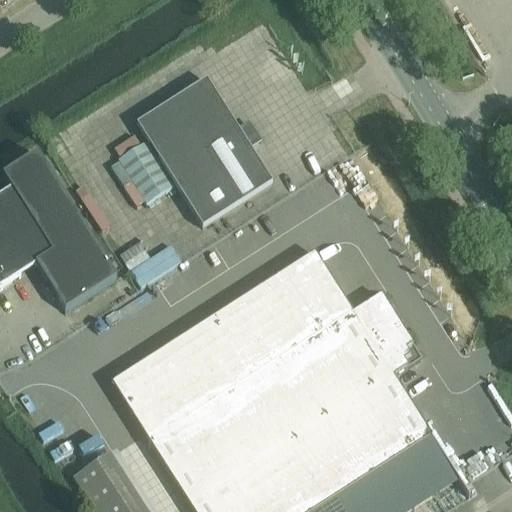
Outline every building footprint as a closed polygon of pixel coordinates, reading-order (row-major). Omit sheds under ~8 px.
[(483,63),(496,56),(478,26),(465,34),(483,63)] [(271,187),(206,84),(137,128),(202,231),(271,187)] [(174,189),(145,142),(116,160),(145,206),(174,189)] [(0,291),(35,269),(87,237),(37,158),(2,180),(10,193),(0,199),(0,291)] [(87,237),(35,269),(64,315),(116,283),(87,237)] [(137,290),(181,265),(168,244),(145,257),(137,242),(116,253),(137,290)] [(421,362),(381,299),(352,317),(314,257),(111,388),(190,511),(318,511),(431,440),(393,380),(421,362)] [(143,511),(109,459),(72,483),(90,511),(143,511)]
